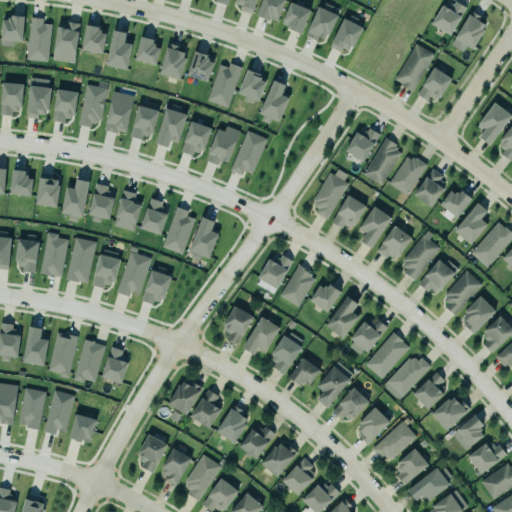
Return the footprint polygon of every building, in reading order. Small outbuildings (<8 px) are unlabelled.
[(236,0),(236,1),(242,3),(239,10),(249,13),(253,0),(236,0)] [(259,0),(282,0),(274,20),(267,18),(266,19),(254,14),(259,0)] [(444,0),(432,26),(451,35),(463,7),(447,0),(444,0)] [(301,33),(310,10),(289,2),(280,25),(301,33)] [(318,2),(303,35),(314,40),(317,33),(325,36),(337,11),(318,2)] [(1,17),(0,36),(21,37),(22,11),(10,11),(10,14),(7,14),(7,17),(1,17)] [(454,38),(472,49),(487,23),(468,12),(454,38)] [(29,15),(25,58),(46,60),(50,23),(41,22),(42,16),(29,15)] [(350,54),(361,26),(341,18),(330,46),(350,54)] [(52,61),(74,63),(78,24),(57,22),(52,61)] [(99,27),(85,25),(80,49),(101,54),(105,34),(98,32),(99,27)] [(112,26),(104,63),(126,68),(132,41),(123,39),(125,28),(120,25),(112,26)] [(154,40),(140,36),(134,60),(155,65),(159,48),(152,46),(154,40)] [(410,91),(431,54),(413,43),(392,79),(399,83),(399,84),(410,91)] [(187,49),(167,44),(159,74),(179,79),(187,49)] [(193,46),(185,74),(207,80),(213,60),(208,59),(209,54),(202,52),(202,49),(193,46)] [(239,69),(219,62),(206,100),(227,107),(239,69)] [(418,96),(428,100),(430,96),(440,100),(451,76),(430,67),(418,96)] [(237,95),(257,102),(266,78),(245,71),(237,95)] [(24,116),(36,118),(36,114),(43,115),(43,109),(46,110),(49,88),(46,87),(47,79),(29,76),(23,112),(25,112),(24,116)] [(259,114),(279,122),(288,97),(281,95),(285,85),(271,80),(259,114)] [(0,81),(21,83),(20,106),(16,106),(16,111),(10,110),(9,115),(0,114),(0,81)] [(84,83),(105,87),(99,120),(95,119),(94,123),(89,122),(88,124),(77,122),(84,83)] [(50,120),(62,122),(63,118),(67,118),(69,117),(69,114),(72,115),(76,92),(55,88),(50,120)] [(111,89),(102,128),(118,132),(118,129),(125,131),(133,94),(111,89)] [(509,115),(487,144),(476,136),(482,129),(480,127),(478,129),(474,126),(492,102),(509,115)] [(130,135),(150,140),(157,111),(137,105),(130,135)] [(169,141),(178,143),(186,114),(165,108),(154,143),(167,147),(169,141)] [(180,150),(200,157),(210,128),(190,121),(180,150)] [(511,160),(511,158),(511,124),(494,147),(511,160)] [(237,131),(216,126),(206,160),(228,166),(237,131)] [(364,136),(353,132),(345,153),(366,161),(377,133),(367,129),(364,136)] [(245,130),(264,138),(249,174),(241,170),(239,174),(228,169),(245,130)] [(379,185),(402,150),(384,139),(361,174),(379,185)] [(404,154),(414,156),(425,163),(404,194),(386,182),(404,154)] [(447,179),(430,168),(413,195),(429,206),(447,179)] [(10,169),(23,170),(22,175),(26,175),(25,178),(30,178),(29,196),(7,193),(10,169)] [(326,171),(310,199),(314,202),(310,209),(326,218),(347,182),(326,171)] [(88,177),(82,174),(74,173),(72,183),(63,182),(59,212),(66,213),(65,220),(76,222),(77,214),(83,215),(88,177)] [(59,178),(38,177),(36,205),(56,207),(59,178)] [(87,215),(108,220),(114,195),(106,193),(108,186),(95,183),(87,215)] [(140,204),(133,203),(136,194),(121,190),(112,226),(133,231),(140,204)] [(459,190),(469,198),(454,218),(437,204),(448,190),(452,193),(454,191),(456,193),(459,190)] [(353,227),(365,206),(346,195),(331,223),(341,229),(345,223),(353,227)] [(139,229),(159,235),(167,211),(159,208),(161,202),(149,198),(139,229)] [(451,226),(477,198),(487,208),(480,216),(487,223),(469,242),(451,226)] [(372,203),(357,226),(364,231),(360,237),(366,240),(369,244),(389,214),(372,203)] [(174,206),(181,206),(189,209),(187,215),(194,218),(180,255),(158,247),(174,206)] [(187,257),(199,261),(200,256),(209,259),(217,233),(211,231),(214,221),(200,217),(187,257)] [(468,253),(495,219),(511,232),(511,234),(486,267),(468,253)] [(411,238),(393,225),(376,250),(393,263),(411,238)] [(399,259),(420,234),(421,234),(424,230),(430,234),(426,239),(437,247),(411,280),(401,272),(404,268),(401,266),(401,263),(402,261),(399,259)] [(67,239),(56,237),(57,234),(46,232),(39,273),(60,277),(67,239)] [(0,233),(10,234),(7,268),(0,267),(0,233)] [(72,237),(63,278),(84,283),(93,241),(72,237)] [(37,241),(17,239),(14,264),(22,265),(21,272),(35,273),(37,241)] [(129,245),(135,247),(133,252),(149,257),(137,293),(130,291),(128,296),(114,291),(129,245)] [(511,246),(501,259),(511,268),(511,246)] [(120,260),(110,257),(111,252),(101,249),(91,285),(103,289),(105,282),(113,284),(120,260)] [(266,255),(255,275),(275,286),(290,258),(287,254),(280,252),(278,256),(274,253),(272,256),(266,255)] [(437,259),(416,284),(423,284),(425,291),(431,285),(434,288),(437,284),(438,285),(451,270),(437,259)] [(296,263),(277,293),(296,305),(315,275),(306,265),(296,263)] [(442,292),(465,268),(480,283),(451,313),(443,305),(445,303),(442,299),(446,295),(442,292)] [(149,304),(151,299),(155,301),(158,300),(159,297),(160,298),(168,277),(149,270),(141,290),(142,290),(138,300),(149,304)] [(317,281),(306,297),(327,311),(342,287),(329,279),(326,284),(324,282),(322,285),(317,281)] [(321,324),(346,289),(359,299),(352,308),(359,313),(341,338),(321,324)] [(477,296),(492,311),(470,333),(461,325),(464,322),(460,318),(464,314),(462,311),(477,296)] [(232,306),(250,316),(240,335),(239,335),(235,344),(229,341),(224,337),(226,334),(223,332),(222,329),(222,327),(220,325),(232,306)] [(259,313),(241,344),(253,351),(255,347),(263,352),(279,325),(259,313)] [(497,316),(511,331),(489,352),(481,343),(484,340),(481,337),(481,334),(482,333),(481,330),(497,316)] [(348,339),(366,353),(386,326),(375,319),(370,327),(362,321),(348,339)] [(12,325),(0,322),(0,355),(16,358),(20,333),(11,331),(12,325)] [(47,340),(39,339),(41,329),(28,327),(21,362),(43,366),(47,340)] [(54,330),(46,369),(58,372),(58,375),(65,377),(76,335),(67,332),(67,335),(59,333),(59,331),(54,330)] [(365,362),(391,331),(396,333),(399,337),(399,340),(404,344),(379,374),(365,362)] [(281,335),(299,347),(281,373),(271,366),(273,362),(268,359),(271,356),(268,354),(281,335)] [(493,355),(511,337),(511,370),(505,362),(501,363),(493,355)] [(103,344),(81,340),(74,379),(95,383),(103,344)] [(101,379),(120,383),(127,351),(108,347),(101,379)] [(384,381),(406,356),(408,358),(412,357),(417,362),(420,359),(426,365),(399,394),(384,381)] [(301,357),(319,370),(309,385),(302,381),(299,385),(287,378),(301,357)] [(314,386),(331,366),(348,379),(324,408),(314,399),(320,391),(314,386)] [(434,370),(411,390),(426,407),(444,391),(438,384),(442,380),(440,372),(434,370)] [(179,375),(163,403),(172,408),(167,417),(175,422),(181,413),(184,414),(199,387),(179,375)] [(0,422),(12,424),(17,385),(0,383),(0,422)] [(329,410),(350,386),(366,401),(351,418),(349,417),(345,419),(341,416),(338,419),(329,410)] [(21,388),(15,421),(23,422),(22,429),(36,432),(43,392),(21,388)] [(190,418),(209,428),(220,407),(214,404),(219,396),(205,389),(190,418)] [(65,432),(73,395),(52,390),(43,432),(55,435),(56,430),(65,432)] [(430,410),(448,394),(449,396),(454,392),(460,399),(465,401),(468,408),(445,428),(430,410)] [(213,429),(232,440),(244,422),(244,413),(240,407),(234,403),(230,404),(213,429)] [(356,422),(373,406),(388,422),(365,444),(356,435),(359,432),(354,428),(358,424),(356,422)] [(472,410),(454,425),(469,445),(484,433),(475,423),(480,419),(478,413),(472,410)] [(89,443),(95,419),(74,414),(68,438),(89,443)] [(399,419),(415,436),(387,462),(383,454),(379,457),(369,447),(399,419)] [(237,443),(254,456),(272,431),(269,425),(260,423),(258,428),(249,422),(237,443)] [(147,431),(167,442),(151,473),(139,467),(136,450),(147,431)] [(465,453),(484,438),(493,446),(497,444),(502,447),(504,451),(479,470),(465,453)] [(279,440),(276,443),(274,441),(259,459),(276,474),(293,453),(279,440)] [(177,486),(190,457),(171,448),(158,476),(177,486)] [(401,484),(409,477),(409,478),(426,464),(412,448),(396,461),(394,462),(396,464),(394,466),(394,469),(396,472),(393,475),(401,484)] [(201,453),(219,466),(204,487),(205,490),(197,502),(185,493),(187,490),(183,488),(185,485),(183,484),(183,479),(201,453)] [(295,495),(279,481),(301,456),(311,465),(307,468),(312,472),(308,476),(310,478),(295,495)] [(476,478),(504,459),(508,466),(511,463),(511,482),(489,498),(476,478)] [(447,484),(424,502),(419,496),(413,500),(405,489),(434,467),(447,484)] [(199,502),(212,511),(218,511),(237,488),(220,475),(199,502)] [(300,496),(314,511),(318,511),(340,493),(331,483),(324,488),(317,480),(300,496)] [(0,511),(0,485),(8,487),(6,496),(16,498),(13,511),(0,511)] [(228,510),(230,511),(253,511),(262,502),(245,489),(228,510)] [(492,511),(488,505),(511,490),(511,511),(492,511)] [(449,493),(462,510),(459,511),(429,511),(428,510),(432,507),(431,504),(449,493)] [(321,511),(342,495),(352,507),(352,511),(321,511)] [(42,511),(45,503),(24,498),(20,511),(42,511)]
